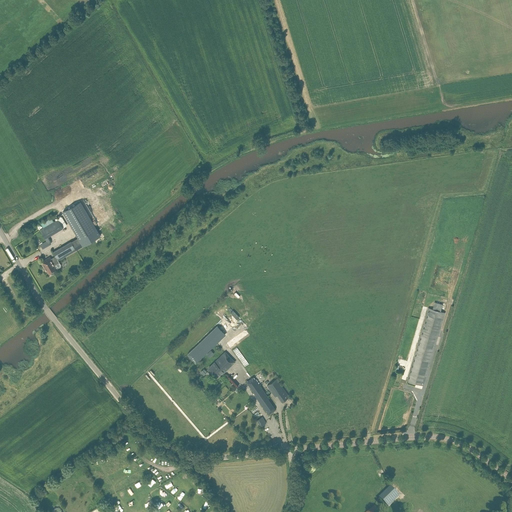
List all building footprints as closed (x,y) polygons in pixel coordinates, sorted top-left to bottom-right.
[(80,201),(63,212),(83,246),(100,236),(80,201)] [(58,219),(40,230),(45,238),(63,228),(58,219)] [(49,245),(46,241),(40,244),(43,249),(49,245)] [(53,252),(55,256),(58,261),(76,250),(71,241),(53,252)] [(50,257),(41,262),(46,270),(47,270),(49,274),(50,273),(51,274),(52,274),(53,274),(54,273),(55,272),(55,271),(55,270),(56,270),(54,266),(59,263),(58,261),(55,256),(51,259),(50,257)] [(440,312),(442,304),(435,302),(432,309),(428,308),(406,381),(423,385),(444,313),(440,312)] [(217,327),(191,353),(199,361),(226,336),(217,327)] [(248,346),(238,353),(244,361),(247,365),(246,365),(252,373),(262,366),(257,358),(259,356),(256,352),(254,354),(248,346)] [(235,362),(231,358),(225,352),(209,368),(218,376),(223,371),(224,372),(235,362)] [(251,379),(247,382),(261,402),(260,403),(266,411),(273,407),(267,399),(268,398),(255,379),(254,377),(251,379)] [(289,397),(286,393),(276,379),(267,386),(275,396),(277,395),(282,402),(289,397)] [(261,426),(266,423),(264,421),(262,422),(259,418),(257,420),(261,426)] [(379,497),(388,507),(400,496),(390,486),(379,497)]
